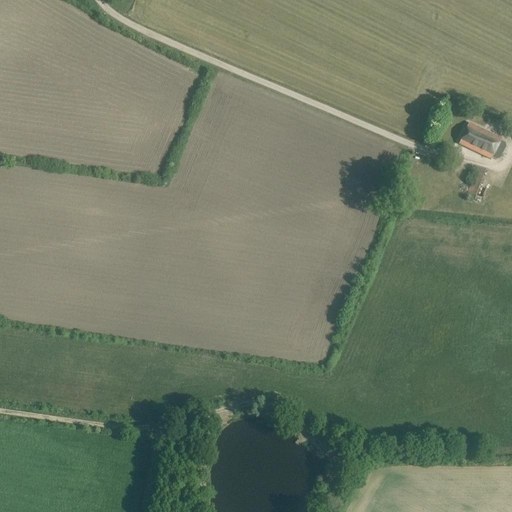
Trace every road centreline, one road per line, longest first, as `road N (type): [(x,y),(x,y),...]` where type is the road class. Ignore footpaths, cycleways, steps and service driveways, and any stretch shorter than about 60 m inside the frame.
road 1 (unclassified): [(445,173),(131,32),(98,0)]
road 2 (track): [(0,410),(122,427)]
